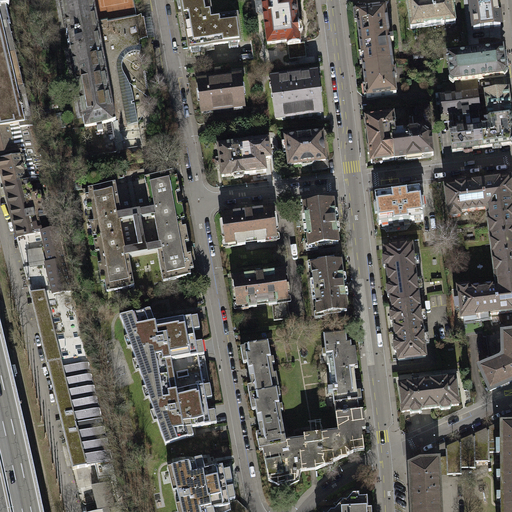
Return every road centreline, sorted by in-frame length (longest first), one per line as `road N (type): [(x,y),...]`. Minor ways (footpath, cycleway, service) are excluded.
road 1 (residential): [(197,200),(257,511)]
road 2 (residential): [(72,511),(0,210)]
road 3 (residential): [(351,181),(384,455)]
road 4 (residential): [(162,0),(197,200)]
road 5 (residential): [(334,0),(351,181)]
road 6 (residential): [(351,181),(511,161)]
road 7 (residential): [(197,200),(351,181)]
road 8 (residential): [(511,401),(384,455)]
road 9 (motorway): [(27,511),(0,388)]
